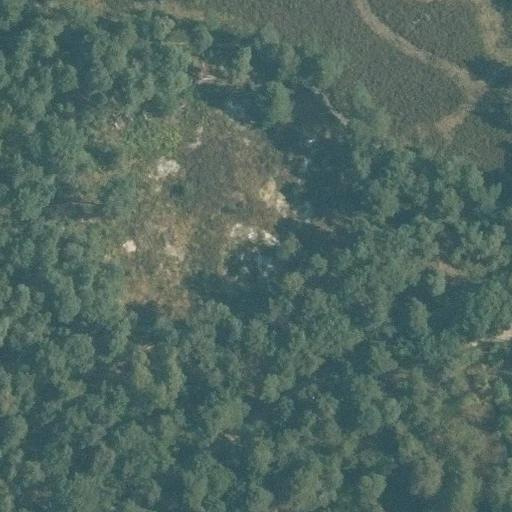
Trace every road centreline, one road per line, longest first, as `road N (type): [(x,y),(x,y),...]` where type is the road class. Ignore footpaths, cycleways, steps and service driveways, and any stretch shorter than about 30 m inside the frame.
road 1 (track): [(115,511),(383,343),(511,282)]
road 2 (unknown): [(503,333),(400,384),(208,511)]
